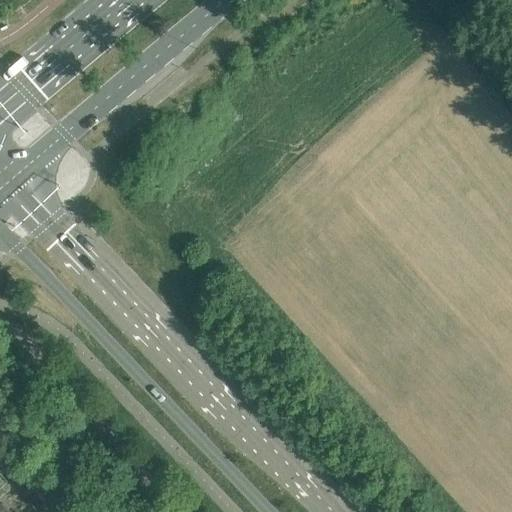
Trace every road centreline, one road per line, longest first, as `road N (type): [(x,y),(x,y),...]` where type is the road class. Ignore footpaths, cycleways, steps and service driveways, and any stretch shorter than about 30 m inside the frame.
road 1 (tertiary): [(331,511),(12,176)]
road 2 (tertiary): [(0,227),(269,511)]
road 3 (secondary): [(12,176),(226,0)]
road 4 (secondary): [(130,0),(0,107)]
